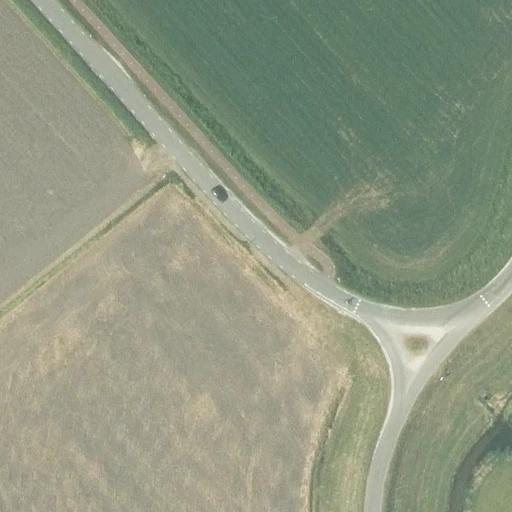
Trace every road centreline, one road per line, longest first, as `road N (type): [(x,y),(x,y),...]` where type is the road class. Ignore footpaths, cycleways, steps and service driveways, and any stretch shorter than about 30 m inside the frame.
road 1 (unclassified): [(365,316),(319,292),(246,230),(35,0)]
road 2 (unclassified): [(400,407),(478,310)]
